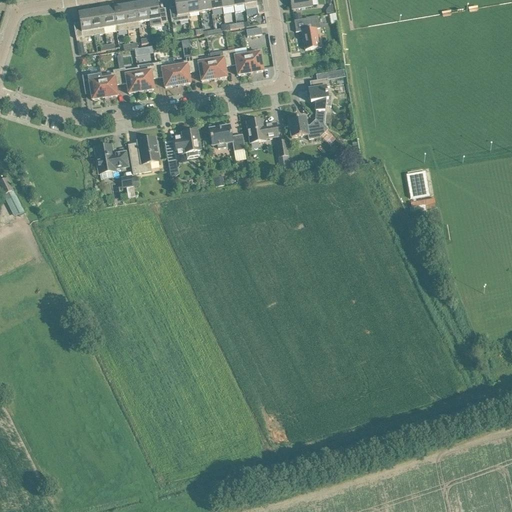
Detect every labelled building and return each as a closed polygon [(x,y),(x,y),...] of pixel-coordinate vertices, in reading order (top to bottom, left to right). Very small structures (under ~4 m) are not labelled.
[(189,15),(186,0),(174,0),(175,8),(169,9),(172,23),(190,20),(189,15)] [(200,13),(197,0),(186,0),(189,15),(200,13)] [(211,11),(209,0),(197,0),(200,13),(211,11)] [(222,9),(220,0),(209,0),(211,11),(222,9)] [(234,8),(232,0),(220,0),(222,9),(234,8)] [(243,0),(245,6),(246,11),(257,9),(258,15),(264,14),(262,0),(243,0)] [(290,0),(292,10),(312,7),(310,0),(290,0)] [(157,1),(146,3),(149,22),(150,27),(168,24),(165,9),(159,10),(157,1)] [(149,22),(146,3),(135,5),(138,24),(149,22)] [(138,24),(135,5),(124,7),(128,31),(139,29),(138,24)] [(128,31),(124,7),(112,9),(116,33),(128,31)] [(116,33),(112,9),(101,10),(105,35),(116,33)] [(105,35),(101,10),(90,12),(94,37),(105,35)] [(94,37),(90,12),(78,14),(80,24),(74,25),(76,40),(94,37)] [(318,18),(301,20),(294,22),(296,33),(302,32),(305,51),(322,48),(320,36),(317,37),(316,30),(320,29),(318,18)] [(262,36),(261,29),(246,31),(247,38),(262,36)] [(154,54),(152,47),(145,48),(146,55),(154,54)] [(251,74),(248,56),(235,58),(234,51),(228,52),(231,67),(236,66),(238,77),(251,74)] [(225,68),(231,67),(228,52),(222,53),(223,60),(211,62),(214,81),(227,78),(225,68)] [(260,53),(248,56),(251,74),(263,72),(260,53)] [(214,81),(211,62),(210,58),(198,60),(198,57),(192,58),(194,73),(200,72),(201,83),(214,81)] [(189,74),(194,73),(192,58),(186,59),(186,62),(174,64),(178,87),(191,85),(189,74)] [(178,87),(174,64),(162,66),(161,63),(155,64),(158,79),(163,78),(165,89),(178,87)] [(152,80),(158,79),(155,64),(137,67),(137,69),(138,74),(141,93),(154,91),(152,80)] [(141,93),(138,74),(137,69),(125,71),(125,69),(119,70),(121,85),(127,84),(129,95),(141,93)] [(116,86),(121,85),(119,70),(113,71),(113,74),(101,76),(105,99),(118,97),(116,86)] [(346,78),(345,71),(330,73),(331,81),(346,78)] [(101,73),(82,77),(84,91),(85,96),(91,95),(92,101),(105,99),(101,76),(101,73)] [(311,90),(309,91),(311,104),(317,103),(316,112),(311,116),(316,120),(322,127),(323,125),(325,107),(331,107),(332,96),(327,96),(326,89),(329,88),(327,80),(310,83),(311,90)] [(305,118),(297,120),(296,118),(295,117),(294,117),(292,117),(291,118),(290,119),(290,121),(289,121),(292,139),(308,136),(308,141),(320,139),(327,132),(316,120),(310,126),(307,127),(305,118)] [(262,121),(247,124),(250,145),(266,142),(265,140),(278,138),(276,124),(263,126),(262,121)] [(209,130),(212,147),(218,146),(218,150),(226,148),(225,145),(232,143),(234,152),(245,150),(242,136),(234,137),(235,139),(232,140),(230,127),(209,130)] [(197,132),(182,135),(182,137),(174,139),(174,142),(165,143),(168,163),(178,161),(177,156),(185,154),(185,155),(186,154),(187,161),(201,158),(200,152),(201,152),(197,132)] [(140,157),(131,159),(134,175),(151,172),(150,165),(160,163),(156,139),(154,139),(153,138),(147,139),(146,141),(137,142),(140,157)] [(286,142),(277,143),(280,159),(288,157),(286,142)] [(99,175),(113,173),(116,172),(116,170),(128,168),(126,153),(117,155),(113,156),(112,147),(95,149),(99,175)] [(134,187),(132,178),(132,176),(124,178),(125,183),(126,183),(127,189),(134,187)] [(0,182),(0,187),(4,196),(13,191),(7,179),(0,182)] [(135,198),(134,187),(127,189),(128,199),(135,198)] [(24,213),(17,198),(8,203),(15,217),(24,213)]
